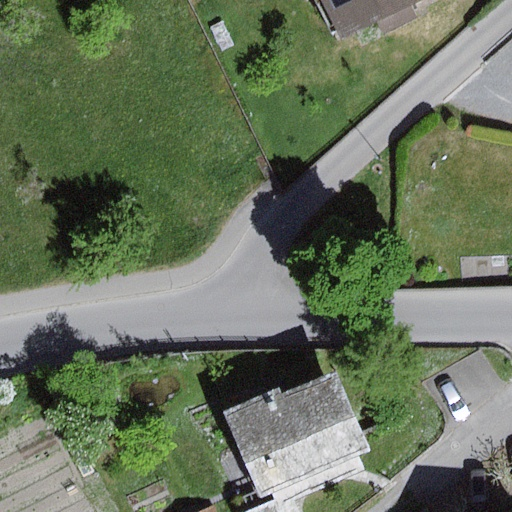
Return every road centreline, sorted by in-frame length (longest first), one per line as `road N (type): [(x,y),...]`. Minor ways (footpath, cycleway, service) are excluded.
road 1 (residential): [(238,310),(271,244),(302,207),(511,15)]
road 2 (residential): [(238,310),(511,315)]
road 3 (residential): [(0,348),(153,314),(238,310)]
road 4 (residential): [(511,412),(387,511)]
